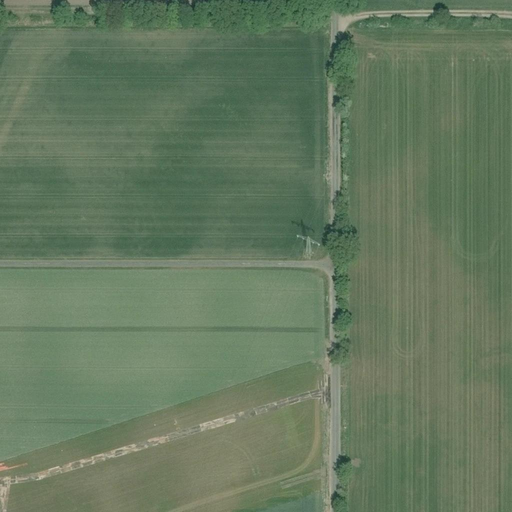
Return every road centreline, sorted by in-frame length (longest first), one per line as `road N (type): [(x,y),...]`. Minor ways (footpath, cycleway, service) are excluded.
road 1 (track): [(511,16),(0,16)]
road 2 (unclassified): [(325,267),(0,263)]
road 3 (unclassified): [(326,0),(325,267)]
road 4 (unclassified): [(325,267),(330,511)]
